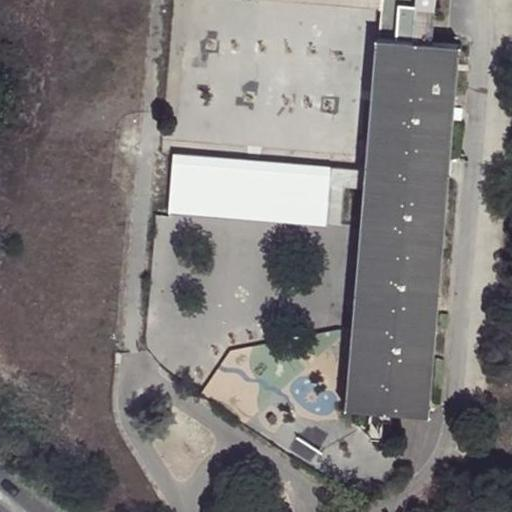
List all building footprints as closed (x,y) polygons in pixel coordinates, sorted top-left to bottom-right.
[(377,32),(429,36),(432,4),(432,0),(378,0),(378,6),(377,32)] [(367,166),(366,184),(348,402),(346,401),(345,405),(432,412),(432,408),(429,408),(457,42),(459,43),(460,39),(429,36),(377,32),(374,32),(374,36),(377,36),(367,166)] [(171,209),(256,216),(258,192),(261,157),(175,151),(171,209)] [(310,196),(314,161),(261,157),(258,192),(310,196)] [(326,221),(329,182),(330,162),(314,161),(310,196),(308,220),(326,221)] [(344,183),(366,184),(367,166),(330,162),(329,182),(344,183)] [(279,218),(308,220),(310,196),(258,192),(256,216),(279,218)]
